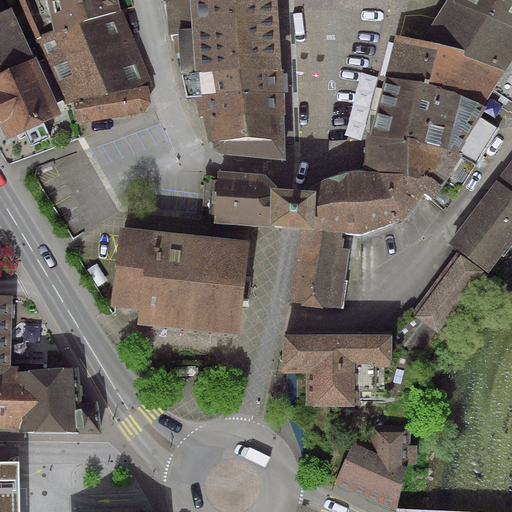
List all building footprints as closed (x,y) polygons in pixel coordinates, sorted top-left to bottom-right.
[(46,0),(55,34),(121,12),(118,0),(46,0)] [(273,0),(164,0),(165,9),(175,8),(274,2),(273,0)] [(511,0),(452,0),(451,3),(511,33),(511,0)] [(279,75),(274,2),(175,8),(182,76),(279,75)] [(436,25),(422,46),(506,74),(511,65),(511,33),(451,3),(436,25)] [(55,34),(37,40),(47,60),(66,101),(79,128),(98,125),(132,118),(152,115),(153,85),(121,12),(55,34)] [(0,79),(34,64),(11,13),(0,17),(0,79)] [(422,46),(398,38),(391,58),(383,78),(487,110),(497,90),(506,74),(422,46)] [(34,64),(0,79),(0,119),(12,144),(63,121),(56,106),(66,101),(47,60),(34,64)] [(511,65),(506,74),(497,90),(511,99),(511,65)] [(279,75),(182,76),(193,105),(281,102),(279,75)] [(487,110),(383,78),(374,107),(366,137),(449,156),(461,158),(463,154),(482,119),(487,110)] [(281,102),(193,105),(199,118),(283,119),(281,102)] [(283,119),(199,118),(214,151),(286,152),(283,119)] [(499,130),(482,119),(463,154),(476,164),(499,130)] [(449,156),(366,137),(366,155),(366,174),(439,178),(449,156)] [(511,159),(498,179),(511,190),(511,159)] [(212,230),(271,234),(273,195),(275,177),(216,173),(212,230)] [(318,185),(317,198),(314,237),(348,241),(366,237),(405,223),(439,178),(366,174),(352,174),(318,185)] [(511,243),(511,190),(498,179),(448,244),(456,251),(489,274),(511,243)] [(273,195),(271,234),(274,234),(286,235),(290,235),(301,236),(308,237),(314,237),(317,198),(312,198),(300,196),(293,196),(284,196),(273,195)] [(198,240),(122,232),(114,309),(142,312),(140,331),(242,341),(252,245),(198,240)] [(308,237),(301,236),(296,285),(303,286),(343,290),(344,278),(348,241),(314,237),(308,237)] [(489,274),(456,251),(412,312),(437,333),(444,336),(489,274)] [(13,296),(0,295),(0,376),(11,366),(13,296)] [(437,333),(412,312),(392,336),(417,356),(437,333)] [(392,336),(281,334),(281,373),(306,373),(306,406),(356,406),(357,365),(392,365),(392,336)] [(18,366),(11,366),(0,376),(0,427),(18,428),(19,432),(102,434),(97,401),(82,403),(79,367),(18,371),(18,366)] [(354,442),(334,484),(394,511),(398,511),(414,469),(410,431),(373,430),(372,451),(354,442)] [(19,511),(19,462),(0,462),(0,511),(19,511)]
